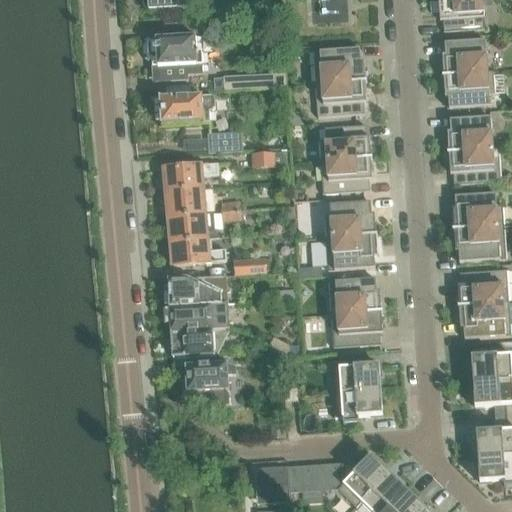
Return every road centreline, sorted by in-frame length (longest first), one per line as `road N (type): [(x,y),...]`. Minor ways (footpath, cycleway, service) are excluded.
road 1 (residential): [(143,511),(95,0)]
road 2 (residential): [(423,442),(400,0)]
road 3 (residential): [(251,454),(423,442)]
